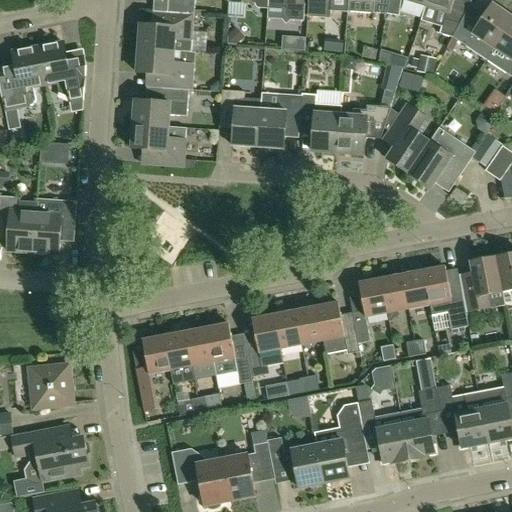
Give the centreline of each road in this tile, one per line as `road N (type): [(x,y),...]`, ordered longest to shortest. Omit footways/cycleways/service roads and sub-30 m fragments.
road 1 (residential): [(104,309),(312,274),(348,247),(438,230)]
road 2 (residential): [(99,284),(106,5)]
road 3 (residential): [(438,230),(362,182),(226,173)]
road 4 (residential): [(135,511),(104,309)]
